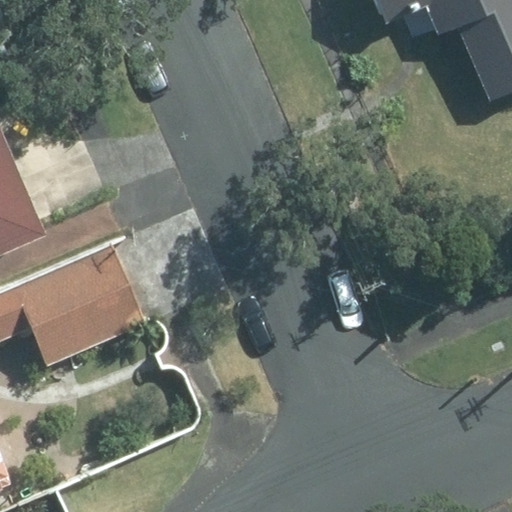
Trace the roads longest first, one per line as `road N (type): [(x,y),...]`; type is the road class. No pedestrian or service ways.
road 1 (residential): [(370,475),(171,0)]
road 2 (residential): [(511,415),(370,475)]
